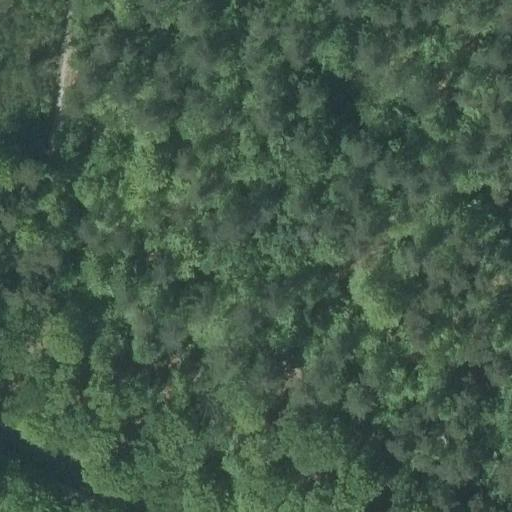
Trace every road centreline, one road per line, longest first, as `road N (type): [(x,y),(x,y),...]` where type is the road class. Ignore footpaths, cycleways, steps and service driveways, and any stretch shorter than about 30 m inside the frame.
road 1 (unknown): [(490,511),(365,395),(287,360),(219,391),(155,442),(117,486),(69,494),(36,511)]
road 2 (track): [(0,430),(166,511)]
